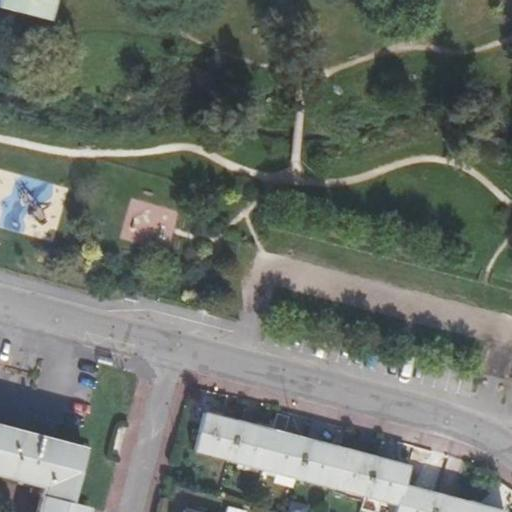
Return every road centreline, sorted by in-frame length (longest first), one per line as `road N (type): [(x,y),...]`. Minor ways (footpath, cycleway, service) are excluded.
road 1 (residential): [(168,348),(477,430),(511,453)]
road 2 (residential): [(0,304),(168,348)]
road 3 (residential): [(127,511),(168,348)]
